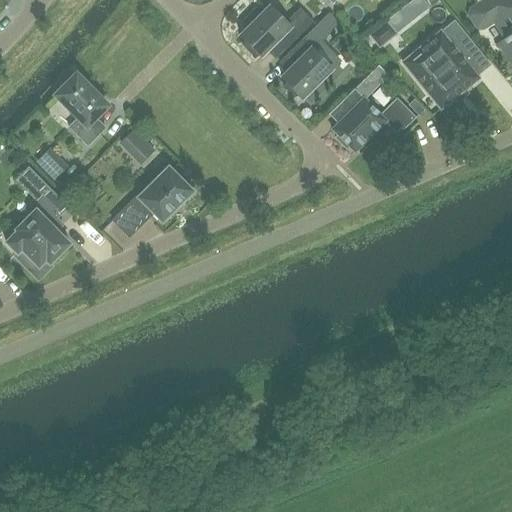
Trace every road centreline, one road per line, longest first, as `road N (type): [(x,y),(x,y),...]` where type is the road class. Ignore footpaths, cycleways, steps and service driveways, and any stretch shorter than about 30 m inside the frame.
road 1 (residential): [(0,360),(511,137)]
road 2 (residential): [(201,29),(311,140),(316,169),(296,189),(0,318)]
